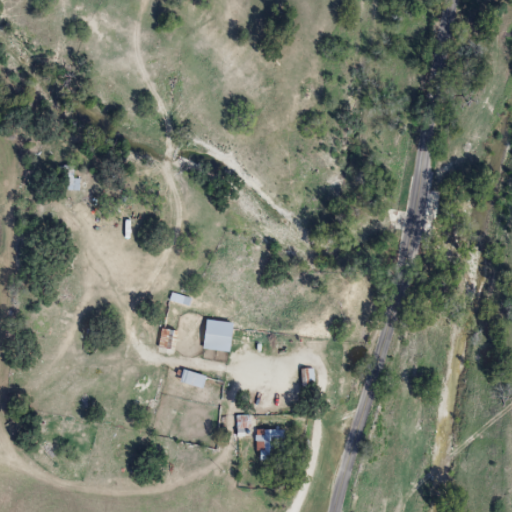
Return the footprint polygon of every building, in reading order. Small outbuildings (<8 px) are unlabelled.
[(82,165),(62,165),(62,189),(82,189),(82,165)] [(195,302),(196,296),(177,293),(176,299),(195,302)] [(209,347),(237,351),(241,322),(213,318),(209,347)] [(180,344),(180,328),(164,328),(164,344),(180,344)] [(266,443),(266,458),(294,458),(294,428),(269,428),(269,443),(266,443)]
